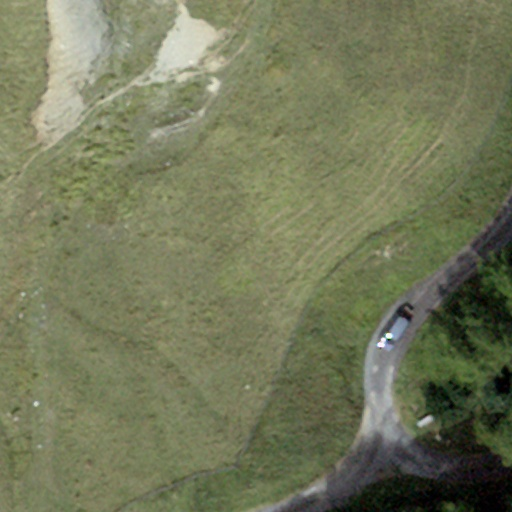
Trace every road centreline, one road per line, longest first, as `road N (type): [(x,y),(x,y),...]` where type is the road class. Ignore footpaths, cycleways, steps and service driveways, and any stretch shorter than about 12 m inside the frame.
road 1 (track): [(386,434),(381,367),(389,348),(481,262),(511,218)]
road 2 (track): [(511,463),(444,469),(399,451),(386,434)]
road 3 (track): [(282,511),(364,465),(386,434)]
